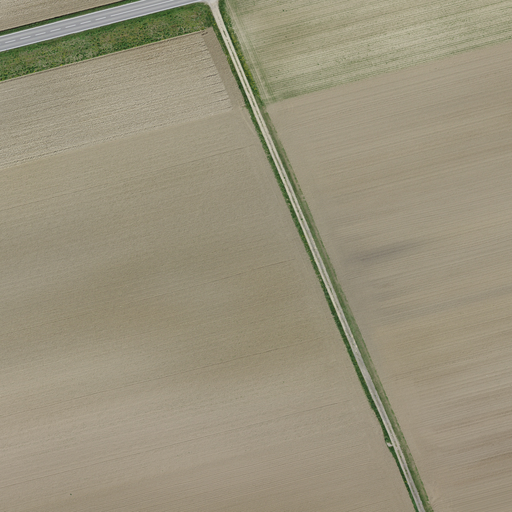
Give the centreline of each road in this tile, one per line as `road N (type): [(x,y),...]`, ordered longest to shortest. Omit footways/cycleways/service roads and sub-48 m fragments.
road 1 (track): [(421,511),(211,0)]
road 2 (secondary): [(173,0),(0,44)]
